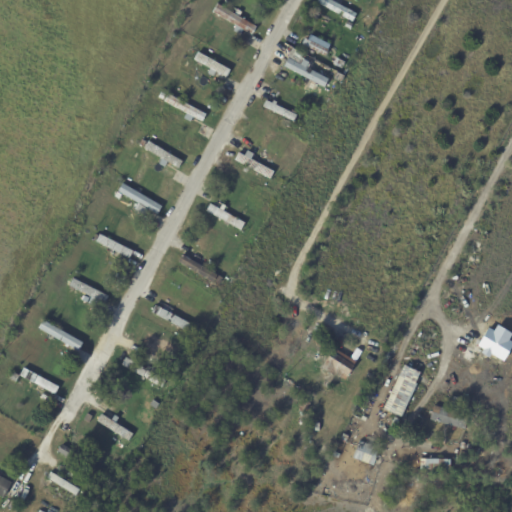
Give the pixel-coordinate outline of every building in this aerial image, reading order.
[(328,0),(357,15),(353,23),(317,4),(319,0),(328,0)] [(252,35),(252,36),(244,31),(240,36),(234,32),(237,27),(213,13),(218,5),(235,15),(238,10),(243,13),(241,18),(256,28),(252,35)] [(330,45),(308,34),(302,44),(324,56),(330,45)] [(291,54),(294,47),(302,51),(304,46),(310,49),(308,55),(324,64),(322,67),(319,66),(318,69),(291,54)] [(282,68),(324,86),(328,79),(307,69),(310,63),(301,59),(303,54),(291,48),(282,68)] [(215,73),(213,77),(208,74),(211,69),(194,60),(198,53),(230,70),(226,78),(216,72),(215,73)] [(193,119),(191,123),(184,119),(187,114),(164,102),(168,95),(206,115),(202,122),(193,117),(193,119)] [(277,102),(276,105),(291,113),(292,110),(297,112),(296,115),(297,116),(294,122),(263,107),(266,101),(272,103),(274,101),(277,102)] [(166,165),(164,168),(158,164),(161,159),(145,149),(149,142),(183,162),(178,169),(167,163),(166,165)] [(252,160),(274,172),(270,180),(251,170),(249,174),(244,172),(247,167),(236,161),(239,154),(245,157),(248,152),(255,155),(252,160)] [(157,214),(157,215),(123,195),(120,200),(115,197),(123,184),(162,207),(157,214)] [(206,212),(210,204),(216,207),(219,203),(227,207),(224,212),(245,223),(241,230),(206,212)] [(129,259),(96,241),(99,233),(133,252),(129,259)] [(182,255),(216,275),(212,282),(177,262),(181,255),(182,255)] [(105,304),(104,304),(70,286),(74,279),(108,297),(105,304)] [(170,314),(191,325),(187,333),(151,313),(155,306),(170,314)] [(79,350),(78,353),(39,330),(44,322),(83,344),(79,350)] [(343,354),(357,363),(346,380),(332,372),(331,375),(321,369),(331,353),(332,354),(335,349),(343,354)] [(122,366),(126,359),(166,382),(162,389),(122,366)] [(382,410),(403,367),(419,374),(413,385),(415,386),(399,419),(382,410)] [(55,394),(55,395),(20,376),(24,369),(58,388),(55,394)] [(10,380),(14,374),(19,377),(15,383),(10,380)] [(466,422),(464,430),(429,421),(433,407),(451,411),(454,398),(462,400),(459,414),(468,416),(466,422)] [(152,401),(159,405),(156,410),(149,406),(152,401)] [(309,404),(304,415),(298,412),(303,401),(309,404)] [(92,418),(88,424),(83,421),(87,414),(92,418)] [(105,418),(111,422),(114,416),(119,419),(116,424),(133,435),(128,443),(97,422),(102,416),(105,418)] [(344,445),(338,443),(342,434),(348,437),(344,445)] [(374,444),(373,447),(378,449),(370,467),(352,459),(359,443),(365,445),(368,439),(375,442),(374,444)] [(58,452),(62,446),(71,451),(66,458),(58,452)] [(418,461),(448,462),(447,472),(417,471),(418,461)] [(56,477),(80,491),(76,497),(47,480),(51,474),(56,477)] [(0,477),(11,483),(3,499),(0,497),(0,477)]
